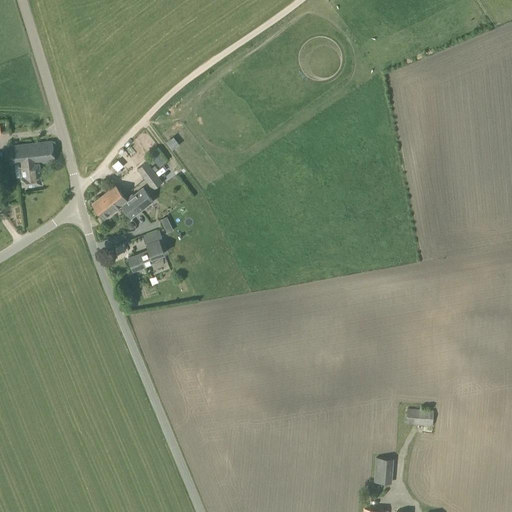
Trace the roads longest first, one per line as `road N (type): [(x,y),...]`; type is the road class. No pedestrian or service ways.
road 1 (unclassified): [(199,511),(81,207)]
road 2 (track): [(301,0),(194,73),(77,188)]
road 3 (unclassified): [(81,207),(20,0)]
